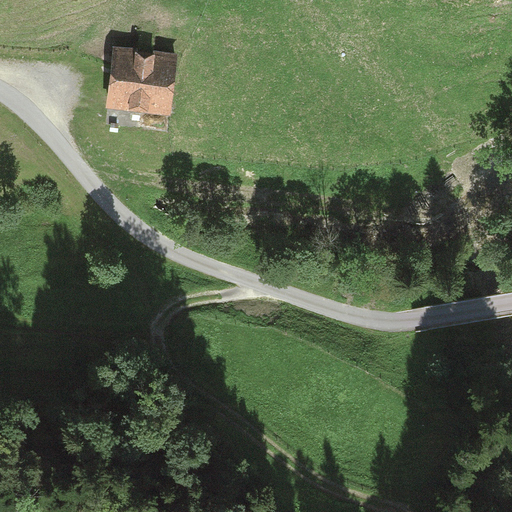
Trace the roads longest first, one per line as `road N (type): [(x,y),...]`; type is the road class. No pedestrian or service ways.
road 1 (unclassified): [(0,90),(137,229),(188,258),(382,321),(511,303)]
road 2 (track): [(399,511),(316,479),(170,368),(158,325),(173,306),(272,288)]
